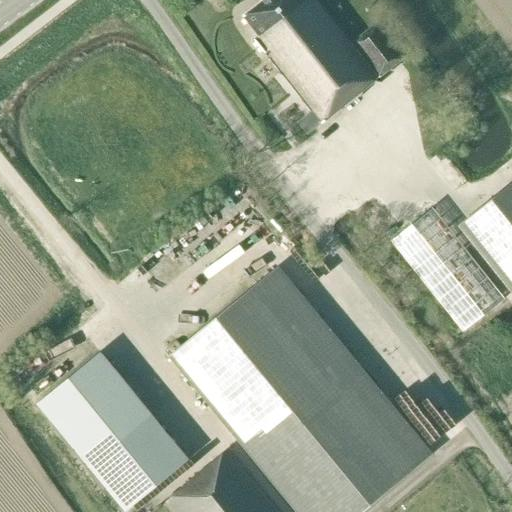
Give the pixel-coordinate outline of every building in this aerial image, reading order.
[(321,123),(407,55),(379,21),(351,43),(316,0),(262,0),(243,16),(258,36),(254,40),(264,53),(265,52),(312,111),(298,122),(307,134),(321,123)] [(511,188),(462,228),(511,290),(511,188)] [(390,241),(462,331),(504,299),(432,209),(390,241)] [(168,357),(295,511),(360,511),(431,454),(278,267),(168,357)] [(100,352),(37,404),(88,467),(151,415),(100,352)] [(407,404),(438,442),(466,418),(436,381),(407,404)] [(166,501),(175,511),(276,511),(226,451),(166,501)]
